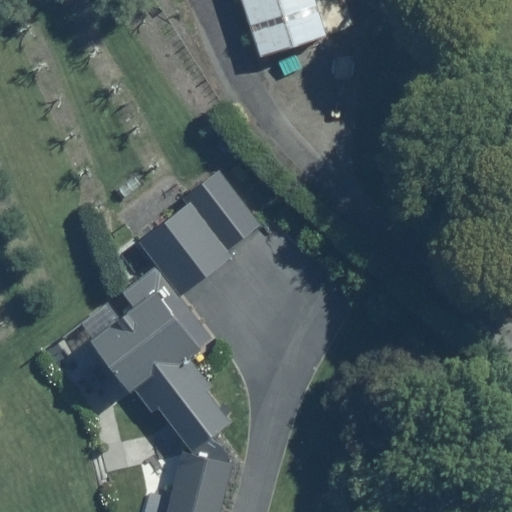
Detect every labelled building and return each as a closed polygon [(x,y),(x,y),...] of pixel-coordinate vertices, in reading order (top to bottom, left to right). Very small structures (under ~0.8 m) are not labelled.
[(245,0),(262,55),(330,34),(319,0),(245,0)] [(194,203),(231,249),(264,223),(224,171),(190,198),(194,203)] [(231,249),(194,203),(147,240),(150,244),(189,293),(236,256),(231,249)] [(162,408),(163,410),(191,450),(229,424),(183,359),(216,336),(190,299),(185,302),(160,265),(125,290),(136,306),(124,315),(111,296),(53,337),(98,402),(131,379),(154,413),(162,408)] [(227,511),(238,472),(239,468),(183,453),(168,511),(227,511)]
